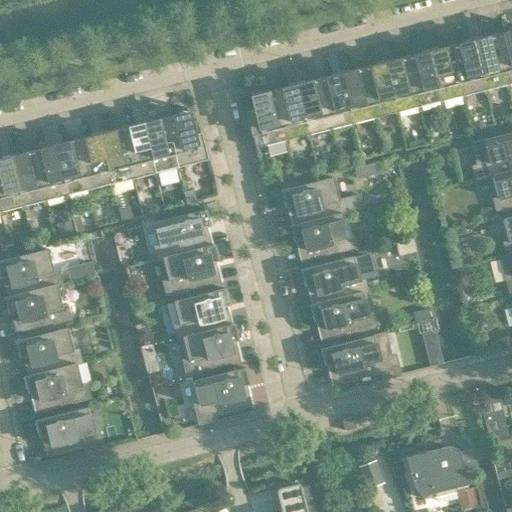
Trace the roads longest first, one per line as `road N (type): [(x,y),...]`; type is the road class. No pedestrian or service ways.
road 1 (residential): [(301,418),(213,65)]
road 2 (residential): [(15,487),(301,418)]
road 3 (residential): [(213,65),(475,0)]
road 4 (residential): [(0,118),(213,65)]
road 5 (residential): [(301,418),(511,365)]
